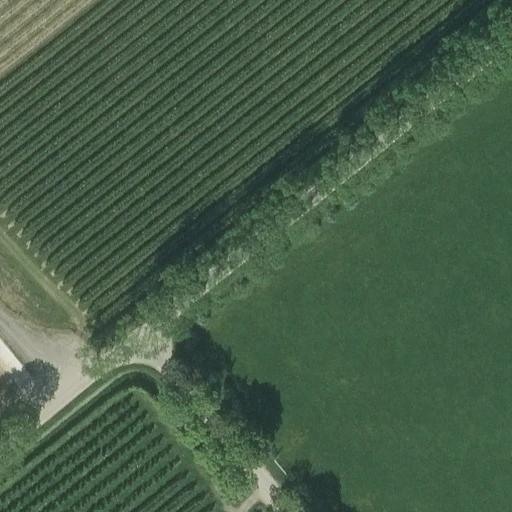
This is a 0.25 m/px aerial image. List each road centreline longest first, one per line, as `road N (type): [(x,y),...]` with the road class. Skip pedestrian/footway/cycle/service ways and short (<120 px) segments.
road 1 (unclassified): [(138,332),(511,35)]
road 2 (unclassified): [(288,511),(138,332)]
road 3 (unclassified): [(0,440),(138,332)]
